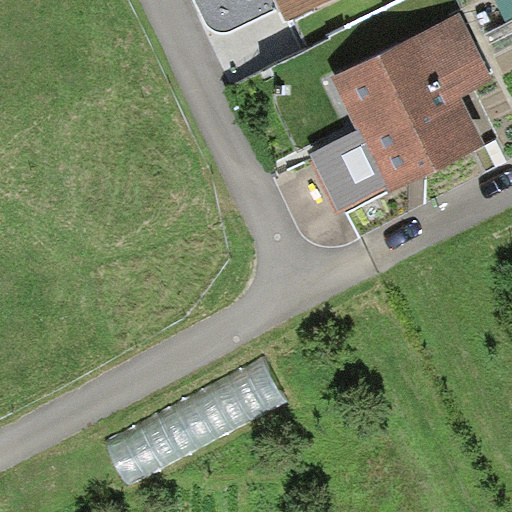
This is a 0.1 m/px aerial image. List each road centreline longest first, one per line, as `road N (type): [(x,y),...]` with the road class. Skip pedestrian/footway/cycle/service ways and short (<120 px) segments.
road 1 (residential): [(0,451),(285,290)]
road 2 (residential): [(147,0),(285,290)]
road 3 (residential): [(285,290),(509,182)]
